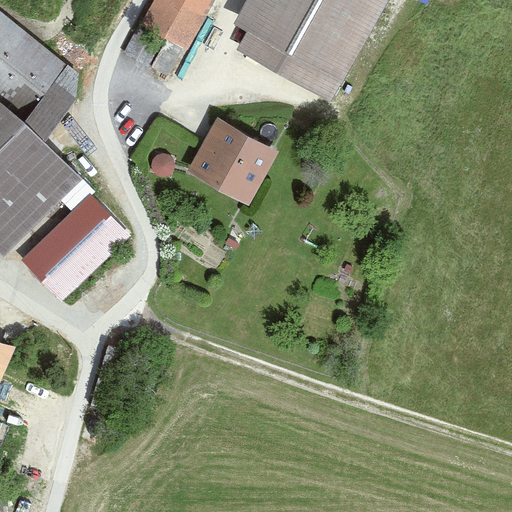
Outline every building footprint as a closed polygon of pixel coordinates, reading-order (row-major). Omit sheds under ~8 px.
[(212,0),(171,0),(159,20),(187,39),(212,0)] [(261,0),(239,41),(336,95),(388,0),(261,0)] [(0,28),(0,252),(5,257),(78,180),(16,120),(54,79),(0,28)] [(279,147),(224,117),(196,168),(251,198),(279,147)] [(20,255),(62,300),(135,234),(94,189),(20,255)] [(0,337),(0,390),(16,343),(0,337)]
